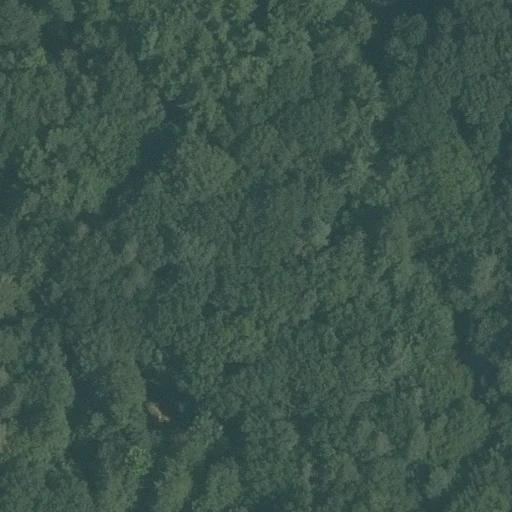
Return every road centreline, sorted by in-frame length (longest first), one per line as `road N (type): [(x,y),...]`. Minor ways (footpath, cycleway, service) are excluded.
road 1 (track): [(351,0),(498,511)]
road 2 (track): [(384,118),(511,141)]
